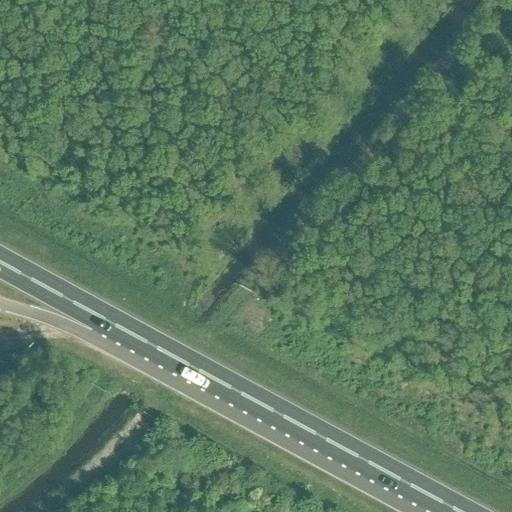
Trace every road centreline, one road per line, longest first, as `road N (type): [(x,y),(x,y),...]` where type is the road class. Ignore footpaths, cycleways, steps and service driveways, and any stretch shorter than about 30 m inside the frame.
road 1 (trunk): [(459,511),(136,338)]
road 2 (trunk): [(136,338),(0,263)]
